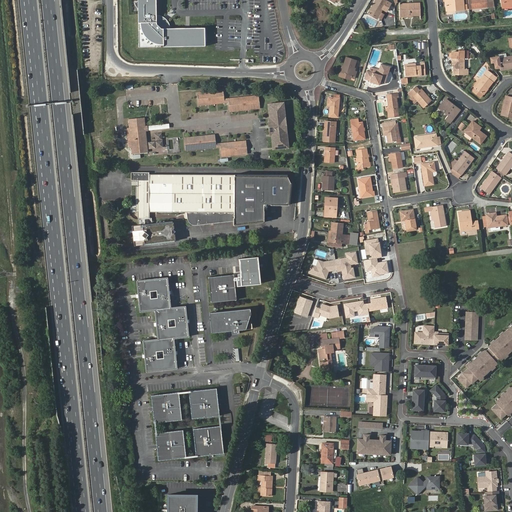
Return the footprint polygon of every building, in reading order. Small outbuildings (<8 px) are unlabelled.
[(156,0),(137,0),(138,28),(139,29),(139,30),(139,32),(140,34),(142,38),(145,41),(146,42),(147,43),(149,44),(151,45),(153,46),(154,46),(156,46),(206,46),(206,28),(170,28),(170,27),(170,26),(169,24),(169,23),(168,21),(167,20),(166,20),(165,18),(163,17),(162,16),(161,16),(159,16),(158,15),(156,15),(156,0)] [(380,12),(381,13),(384,8),(387,10),(390,5),(390,3),(384,0),(376,0),(369,14),(374,17),(374,15),(377,17),(380,12)] [(447,0),(447,9),(456,9),(456,10),(464,9),(463,0),(444,0),(445,1),(447,0)] [(470,0),(472,9),(488,7),(487,0),(470,0)] [(400,4),(400,16),(413,16),(421,15),(421,3),(400,4)] [(494,62),(495,67),(500,67),(501,70),(511,67),(511,56),(499,59),(498,57),(491,58),(491,62),(494,62)] [(343,66),(341,73),(350,76),(350,77),(355,78),(357,72),(355,71),(353,70),(354,68),(357,60),(346,57),(343,66)] [(453,59),(454,74),(468,74),(468,69),(465,69),(464,59),(453,59)] [(404,65),(405,76),(425,75),(425,62),(421,63),(421,66),(416,66),(415,64),(410,65),(410,64),(404,65)] [(367,71),(364,79),(370,81),(370,82),(379,85),(380,81),(385,83),(390,67),(381,64),(377,74),(367,71)] [(488,70),(475,87),(483,94),(496,77),(488,70)] [(413,96),(424,108),(431,101),(421,89),(419,90),(416,86),(408,93),(411,97),(413,96)] [(198,94),(199,104),(224,101),(224,99),(223,90),(219,90),(220,92),(198,94)] [(328,105),(331,106),(330,117),(338,117),(339,95),(334,94),(334,98),(329,97),(328,105)] [(387,95),(389,107),(390,114),(399,112),(397,98),(399,97),(398,94),(387,95)] [(229,102),(230,110),(260,107),(259,97),(229,101),(229,102)] [(511,98),(506,97),(502,114),(511,116),(511,98)] [(448,104),(444,101),(439,108),(449,116),(446,119),(450,123),(460,110),(449,102),(448,104)] [(268,135),(269,135),(271,150),(287,148),(285,133),(286,133),(285,118),(283,118),(282,103),(266,104),(268,119),(266,120),(268,135)] [(390,114),(389,107),(386,107),(386,111),(387,111),(388,117),(399,116),(399,112),(390,114)] [(146,131),(145,126),(144,118),(129,119),(130,128),(127,128),(129,146),(132,146),(132,154),(148,152),(146,131)] [(351,120),(354,140),(365,139),(362,122),(358,123),(358,119),(351,120)] [(465,131),(480,143),(486,136),(479,130),(480,128),(472,121),(465,131)] [(325,122),(324,141),(334,142),(336,122),(325,122)] [(383,124),(385,136),(387,135),(388,143),(396,141),(394,126),(396,126),(395,122),(383,124)] [(149,149),(163,148),(162,133),(155,133),(155,141),(148,142),(149,149)] [(434,144),(434,146),(438,145),(436,134),(414,137),(416,148),(429,146),(428,145),(434,144)] [(185,140),(186,148),(216,146),(216,144),(215,137),(185,140)] [(220,145),(221,147),(221,157),(226,156),(226,154),(247,152),(247,142),(220,145)] [(326,147),(325,162),(334,163),(335,148),(326,147)] [(357,158),(358,169),(363,169),(363,167),(369,166),(367,149),(357,150),(358,158),(357,158)] [(453,168),(462,174),(474,158),(465,151),(453,168)] [(391,154),(392,161),(393,169),(403,168),(400,152),(391,154)] [(497,168),(499,169),(505,174),(506,174),(510,168),(511,165),(511,154),(508,152),(497,168)] [(421,164),(425,186),(434,184),(432,172),(435,171),(434,162),(421,164)] [(451,170),(452,174),(458,179),(462,174),(453,168),(451,170)] [(289,202),(290,190),(291,184),(287,176),(287,174),(235,174),(235,175),(149,174),(149,172),(132,172),(131,180),(138,180),(138,204),(134,204),(133,204),(132,205),(131,207),(131,212),(138,212),(138,218),(139,218),(139,225),(132,225),(135,246),(175,241),(172,221),(152,223),(151,218),(150,218),(150,211),(187,212),(187,218),(188,220),(189,222),(190,223),(192,224),(193,225),(195,225),(233,221),(233,226),(252,224),(262,223),(262,220),(262,219),(261,219),(261,212),(261,211),(262,211),(264,211),(264,208),(264,205),(265,204),(274,204),(274,201),(275,201),(286,201),(286,202),(289,202)] [(395,179),(392,179),(394,192),(406,190),(404,177),(407,177),(406,172),(394,174),(395,179)] [(500,178),(496,175),(492,172),(489,175),(491,176),(486,183),(485,182),(481,187),(489,194),(500,178)] [(323,176),(323,183),(322,190),(333,191),(334,177),(332,177),(326,176),(323,176)] [(360,188),(362,197),(374,195),(374,191),(372,192),(370,177),(359,179),(360,188)] [(326,198),(325,203),(328,203),(327,212),(336,213),(337,199),(326,198)] [(328,203),(325,203),(324,216),(336,217),(336,213),(327,212),(328,203)] [(433,211),(434,220),(435,227),(446,225),(442,205),(424,208),(425,212),(431,211),(433,211)] [(400,212),(402,221),(406,220),(408,231),(416,229),(413,210),(400,212)] [(376,220),(379,220),(377,211),(368,212),(369,221),(367,222),(367,224),(364,224),(365,233),(369,232),(369,230),(377,228),(376,220)] [(464,230),(479,228),(478,221),(471,222),(469,211),(459,212),(460,224),(463,223),(464,230)] [(487,214),(487,217),(488,226),(488,227),(507,224),(507,223),(506,217),(506,215),(496,216),(496,213),(487,214)] [(332,223),(331,232),(331,239),(341,240),(341,242),(348,243),(349,236),(342,235),(343,224),(332,223)] [(331,239),(331,232),(329,231),(328,241),(341,242),(341,240),(331,239)] [(378,238),(364,240),(367,260),(364,261),(366,272),(371,271),(372,276),(389,273),(387,261),(377,262),(376,258),(381,257),(378,238)] [(346,258),(335,260),(336,269),(337,271),(342,271),(343,279),(355,277),(353,267),(351,267),(351,264),(358,263),(356,251),(345,253),(346,258)] [(259,256),(239,258),(240,276),(237,276),(238,286),(262,284),(259,256)] [(316,266),(311,264),(309,272),(326,278),(328,270),(336,269),(335,260),(323,261),(318,260),(316,266)] [(236,299),(234,275),(208,277),(211,301),(236,299)] [(171,307),(168,279),(168,278),(167,278),(167,277),(138,280),(139,281),(138,281),(137,281),(140,312),(155,310),(157,339),(145,340),(145,342),(143,342),(146,370),(149,370),(149,371),(176,368),(176,367),(177,367),(174,338),(188,337),(187,335),(189,335),(186,306),(185,306),(171,307)] [(312,301),(300,297),(295,312),(307,316),(312,301)] [(363,300),(343,304),(345,318),(355,317),(354,311),(358,311),(359,316),(369,314),(368,311),(387,308),(385,297),(370,299),(371,303),(364,304),(363,300)] [(320,309),(316,308),(313,315),(319,317),(320,315),(329,318),(339,317),(337,305),(330,306),(322,304),(320,309)] [(250,308),(209,312),(211,332),(232,330),(231,328),(238,328),(238,329),(252,328),(250,308)] [(478,312),(467,312),(466,340),(477,341),(478,312)] [(463,373),(457,378),(466,388),(472,383),(478,378),(479,379),(497,363),(496,361),(499,359),(501,360),(511,349),(511,325),(488,347),(490,348),(487,351),(485,349),(467,366),(468,368),(463,373)] [(380,337),(379,348),(388,348),(389,337),(388,336),(388,327),(374,326),(374,329),(370,329),(370,336),(380,337)] [(434,332),(434,326),(424,326),(423,333),(415,332),(415,343),(420,343),(421,343),(423,343),(433,344),(434,333),(434,332)] [(320,334),(321,346),(325,346),(325,348),(319,349),(320,360),(327,359),(326,352),(334,351),(333,349),(340,348),(339,338),(344,337),(344,331),(332,332),(332,338),(328,339),(327,333),(320,334)] [(434,333),(433,342),(437,342),(437,344),(448,345),(448,334),(438,333),(438,332),(434,332),(434,333)] [(388,368),(389,357),(387,357),(385,355),(385,353),(370,352),(370,362),(379,362),(379,371),(386,371),(386,368),(388,368)] [(320,362),(322,370),(329,369),(328,361),(320,362)] [(435,379),(435,366),(431,365),(431,366),(423,366),(423,365),(415,364),(415,375),(422,376),(421,378),(435,379)] [(385,386),(386,374),(374,374),(373,389),(368,389),(368,394),(384,395),(385,395),(385,388),(384,388),(384,386),(385,386)] [(436,385),(430,390),(434,394),(433,394),(433,406),(434,406),(434,410),(444,411),(445,405),(444,405),(444,394),(436,385)] [(496,404),(491,408),(500,419),(506,414),(507,415),(511,410),(511,386),(495,402),(496,404)] [(216,388),(189,391),(192,419),(219,416),(216,388)] [(424,390),(413,389),(413,395),(414,395),(414,404),(412,403),(412,409),(423,410),(423,406),(425,406),(425,394),(423,394),(424,390)] [(179,392),(151,396),(154,423),(182,420),(179,392)] [(386,415),(386,399),(384,399),(384,395),(368,394),(367,394),(366,401),(374,401),(374,415),(386,415)] [(324,416),(323,431),(336,432),(336,416),(324,416)] [(221,426),(193,429),(196,457),(224,453),(221,426)] [(183,430),(155,433),(159,461),(186,458),(183,430)] [(429,432),(429,431),(421,430),(421,431),(418,431),(418,433),(416,432),(416,431),(411,431),(410,448),(416,448),(416,445),(428,446),(428,443),(429,432)] [(447,444),(448,432),(442,432),(441,433),(435,433),(434,432),(429,432),(428,443),(433,444),(433,442),(435,441),(441,442),(442,443),(442,444),(447,444)] [(463,433),(457,433),(457,443),(461,444),(461,445),(472,446),(472,445),(477,449),(477,452),(484,451),(484,446),(476,437),(472,437),(472,435),(463,434),(463,433)] [(390,455),(391,441),(358,439),(358,453),(390,455)] [(341,440),(341,449),(349,449),(349,441),(341,440)] [(267,443),(265,463),(276,463),(277,444),(267,443)] [(322,443),(321,462),(332,463),(333,444),(322,443)] [(483,454),(473,455),(473,461),(475,460),(475,465),(485,464),(485,458),(484,458),(483,454)] [(391,466),(381,468),(383,479),(393,477),(391,466)] [(360,485),(380,480),(377,470),(364,473),(357,475),(360,485)] [(496,486),(495,471),(485,472),(485,477),(476,477),(477,487),(487,486),(487,491),(490,491),(495,491),(495,486),(496,486)] [(321,472),(320,491),(332,491),(333,477),(337,477),(337,472),(321,472)] [(271,476),(259,475),(258,475),(258,480),(262,480),(261,495),(272,496),(272,488),(270,488),(271,476)] [(439,488),(439,477),(427,477),(427,479),(424,483),(418,476),(409,484),(417,493),(426,484),(427,485),(427,489),(439,488)] [(496,504),(496,501),(497,501),(496,494),(490,495),(490,491),(487,491),(486,492),(486,495),(484,495),(485,504),(486,504),(489,508),(489,510),(498,509),(497,504),(496,504)] [(195,511),(196,494),(168,494),(167,511),(195,511)] [(339,507),(347,508),(348,497),(339,497),(339,507)] [(320,510),(320,511),(329,511),(330,502),(318,501),(318,510),(320,510)]
